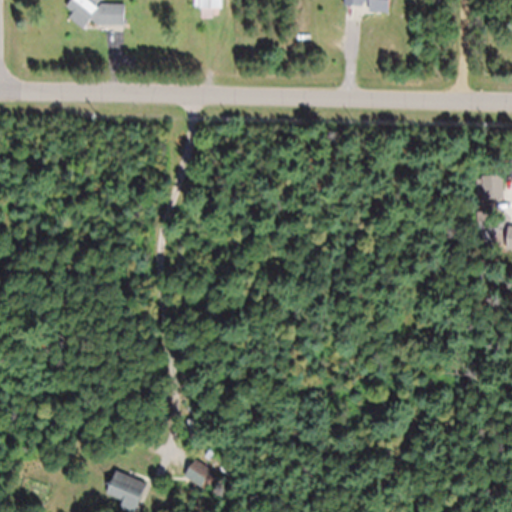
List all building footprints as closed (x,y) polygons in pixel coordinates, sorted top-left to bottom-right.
[(70,0),(71,25),(124,25),(125,5),(99,5),(99,0),(70,0)] [(196,0),(196,11),(219,11),(219,0),(196,0)] [(365,12),(387,12),(387,0),(342,0),(343,6),(365,6),(365,12)] [(502,177),(477,177),(477,200),(502,200),(502,177)] [(184,476),(209,493),(220,477),(194,460),(184,476)] [(121,501),(118,508),(129,511),(136,511),(146,484),(112,473),(104,496),(121,501)]
